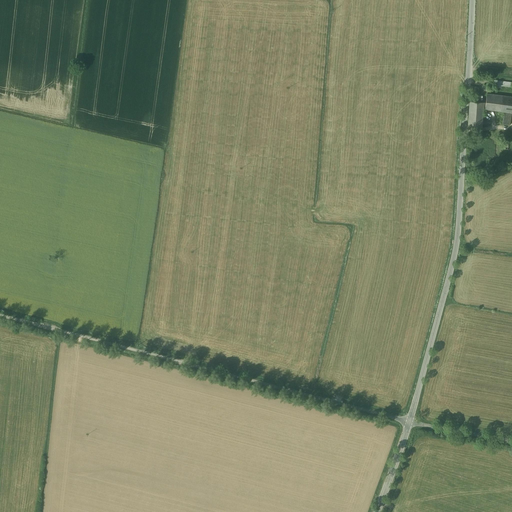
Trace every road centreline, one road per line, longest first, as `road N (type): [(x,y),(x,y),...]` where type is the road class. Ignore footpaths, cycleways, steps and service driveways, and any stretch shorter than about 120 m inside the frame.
road 1 (tertiary): [(472,0),(456,244),(409,420)]
road 2 (unclassified): [(0,315),(409,420)]
